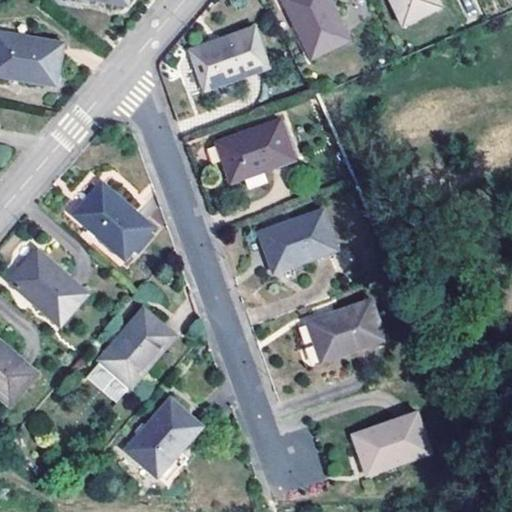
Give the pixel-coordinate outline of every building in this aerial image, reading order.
[(283,0),(310,56),(348,37),(331,0),(283,0)] [(390,0),(402,23),(441,4),(438,0),(390,0)] [(203,88),(269,65),(255,25),(189,49),(203,88)] [(0,75),(57,83),(63,41),(0,32),(0,75)] [(228,183),(294,159),(279,120),(214,143),(228,183)] [(122,259),(151,227),(99,181),(70,213),(122,259)] [(271,274),(336,250),(321,209),(256,232),(271,274)] [(58,325),(86,292),(34,248),(6,281),(58,325)] [(321,364),(385,340),(370,300),(306,322),(321,364)] [(97,360),(98,361),(87,375),(116,401),(127,387),(129,388),(175,337),(142,308),(97,360)] [(305,326),(298,329),(311,364),(317,362),(305,326)] [(0,396),(9,404),(37,372),(0,339),(0,396)] [(201,428),(169,400),(124,452),(162,485),(184,459),(178,454),(201,428)] [(366,478),(430,454),(415,414),(351,437),(366,478)]
